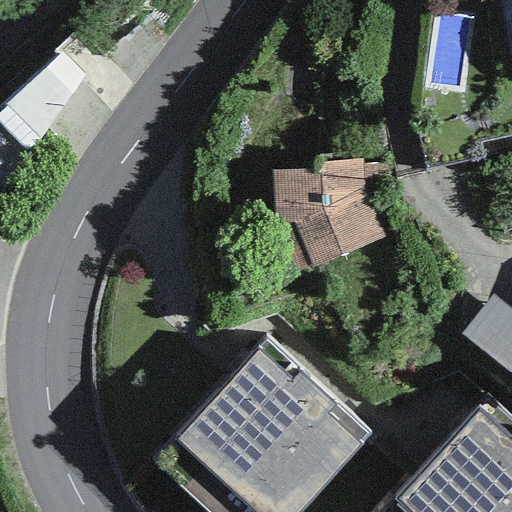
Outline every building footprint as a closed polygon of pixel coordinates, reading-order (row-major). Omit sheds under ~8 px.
[(87,31),(0,115),(0,241),(3,244),(128,67),(87,31)] [(314,161),(271,164),(276,218),(294,268),(383,236),(367,190),(387,190),(386,160),(363,162),(362,153),(315,153),(314,161)] [(511,308),(491,292),(459,331),(511,373),(511,308)] [(216,511),(288,511),(362,433),(327,401),(335,392),(299,359),(291,368),(258,338),(152,453),(216,511)] [(511,511),(511,430),(482,402),(386,504),(394,511),(511,511)]
